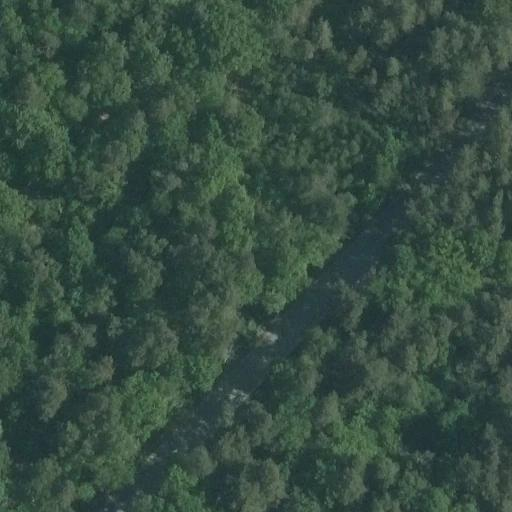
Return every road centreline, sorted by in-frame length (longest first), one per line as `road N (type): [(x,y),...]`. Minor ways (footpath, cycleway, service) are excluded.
road 1 (unclassified): [(118,511),(511,100)]
road 2 (track): [(511,295),(320,299)]
